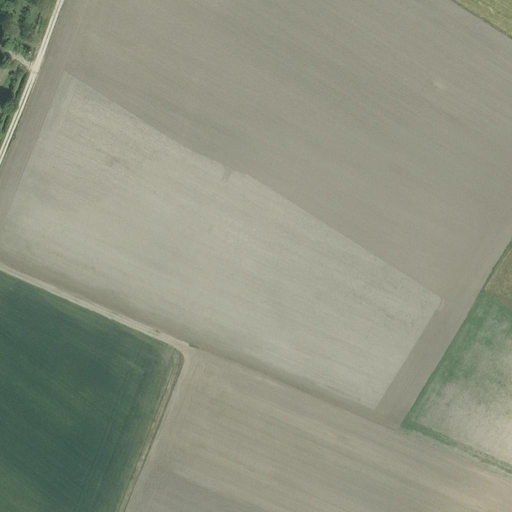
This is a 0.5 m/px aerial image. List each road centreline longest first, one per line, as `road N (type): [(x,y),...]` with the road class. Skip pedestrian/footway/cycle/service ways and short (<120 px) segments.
road 1 (track): [(128,511),(190,352),(0,266)]
road 2 (track): [(0,158),(59,0)]
